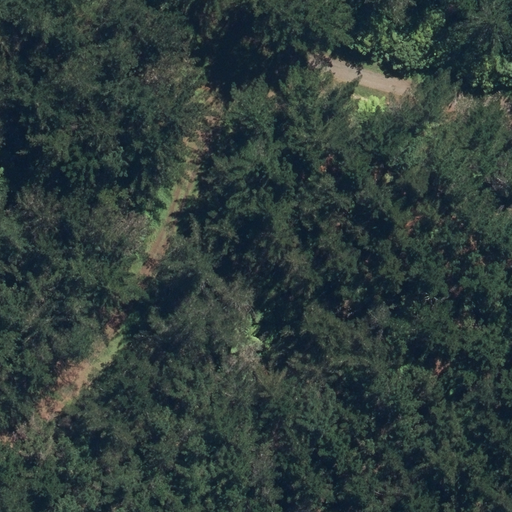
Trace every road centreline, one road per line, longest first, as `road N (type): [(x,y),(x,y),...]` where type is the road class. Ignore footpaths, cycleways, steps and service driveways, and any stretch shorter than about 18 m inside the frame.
road 1 (track): [(0,445),(84,374),(161,258),(222,118),(267,49)]
road 2 (track): [(511,116),(399,98),(267,49)]
